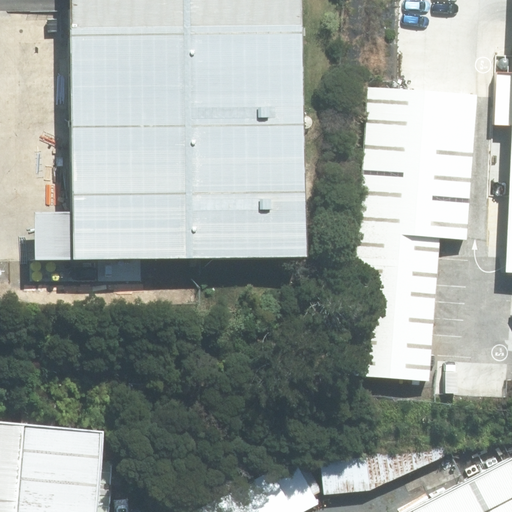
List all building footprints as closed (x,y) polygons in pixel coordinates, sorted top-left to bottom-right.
[(316,255),(310,0),(80,0),(88,258),(316,255)] [(481,94),(363,89),(355,374),(435,380),(440,238),(470,239),(481,94)] [(0,436),(0,511),(81,511),(86,443),(0,436)] [(325,493),(378,487),(446,456),(446,447),(321,460),(325,493)] [(300,511),(322,501),(295,455),(266,472),(263,467),(189,511),(300,511)] [(511,511),(511,491),(507,494),(492,464),(394,511),(511,511)]
